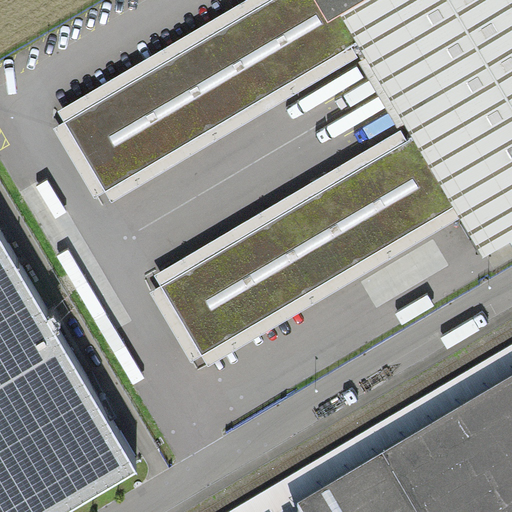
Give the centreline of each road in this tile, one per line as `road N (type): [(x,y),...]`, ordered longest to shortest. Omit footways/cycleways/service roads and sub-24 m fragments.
road 1 (unknown): [(106,255),(32,127),(26,98),(67,54),(165,0)]
road 2 (unknown): [(106,255),(312,143)]
road 3 (unknown): [(209,464),(106,255)]
